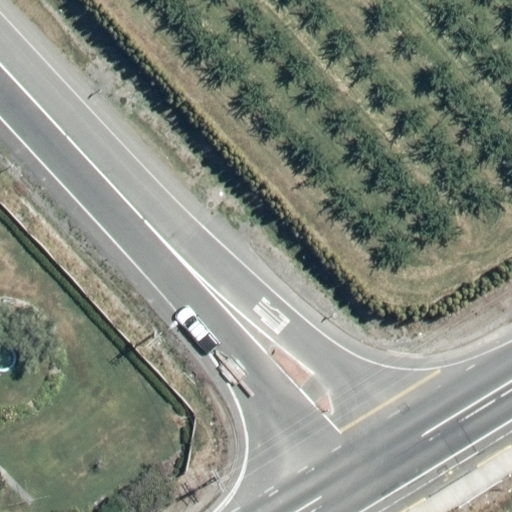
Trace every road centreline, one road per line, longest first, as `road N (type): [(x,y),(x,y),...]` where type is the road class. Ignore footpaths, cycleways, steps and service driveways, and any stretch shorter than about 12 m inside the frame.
road 1 (tertiary): [(0,58),(340,428),(367,471)]
road 2 (tertiary): [(367,471),(511,382)]
